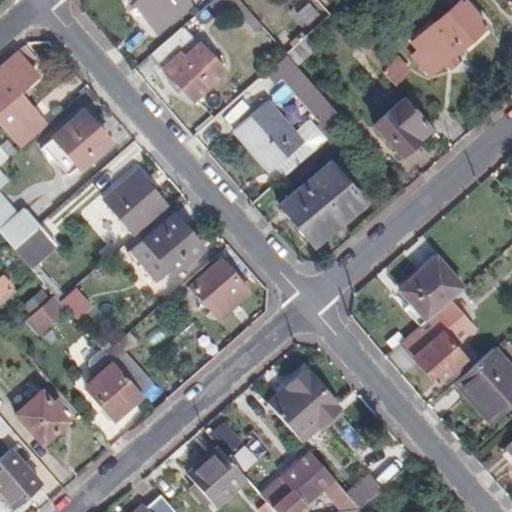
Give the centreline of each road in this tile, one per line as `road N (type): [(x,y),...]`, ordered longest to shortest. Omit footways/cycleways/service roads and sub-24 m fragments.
road 1 (residential): [(309,303),(43,0)]
road 2 (residential): [(73,511),(309,303)]
road 3 (residential): [(490,511),(309,303)]
road 4 (residential): [(309,303),(511,126)]
